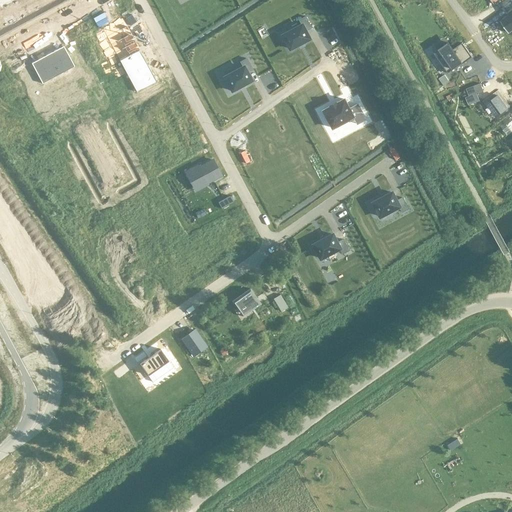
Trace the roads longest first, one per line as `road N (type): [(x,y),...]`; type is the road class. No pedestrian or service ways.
road 1 (tertiary): [(511,303),(467,310),(180,511)]
road 2 (residential): [(107,367),(267,245)]
road 3 (tertiary): [(25,433),(49,405),(54,383),(50,357),(0,264)]
road 4 (residential): [(214,143),(139,0)]
road 5 (residential): [(325,65),(214,143)]
road 6 (residential): [(267,245),(371,175)]
